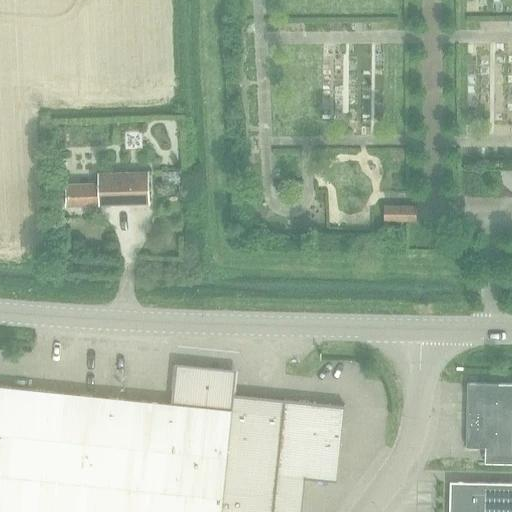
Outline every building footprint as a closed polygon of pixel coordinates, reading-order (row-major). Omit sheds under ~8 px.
[(97,184),(66,185),(66,205),(150,203),(149,167),(96,168),(97,184)] [(406,220),(406,205),(384,205),(384,219),(406,220)] [(169,404),(231,410),(234,370),(173,364),(169,404)] [(465,447),(484,447),(483,463),(511,463),(511,383),(466,383),(465,447)] [(169,404),(0,386),(0,511),(301,511),(306,478),(336,482),(344,406),(283,399),(282,415),(231,410),(169,404)] [(511,511),(511,483),(450,482),(449,511),(511,511)]
